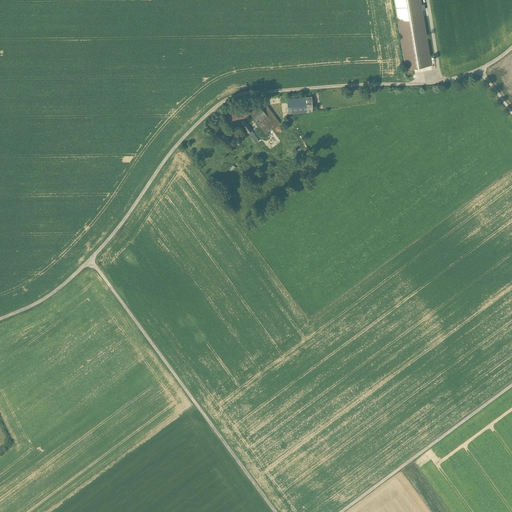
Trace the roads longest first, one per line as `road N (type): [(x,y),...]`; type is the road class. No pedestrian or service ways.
road 1 (unclassified): [(90,261),(175,146),(223,101),(250,92),(424,83),(479,68)]
road 2 (unclassified): [(274,511),(90,261)]
road 3 (unclassified): [(342,511),(511,384)]
